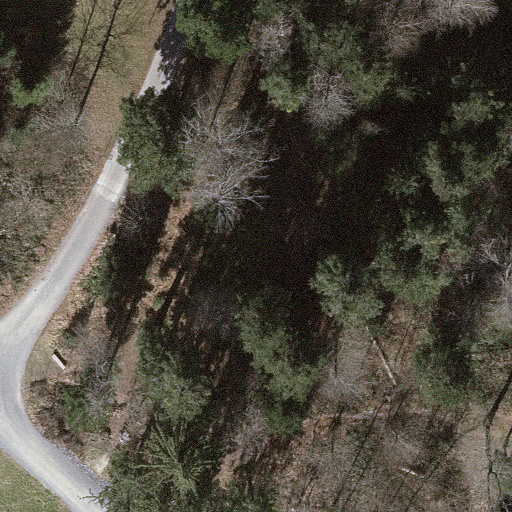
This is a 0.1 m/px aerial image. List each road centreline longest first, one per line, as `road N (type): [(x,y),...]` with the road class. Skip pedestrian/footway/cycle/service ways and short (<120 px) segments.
road 1 (track): [(189,0),(135,150),(38,311),(0,358)]
road 2 (track): [(96,511),(0,420)]
